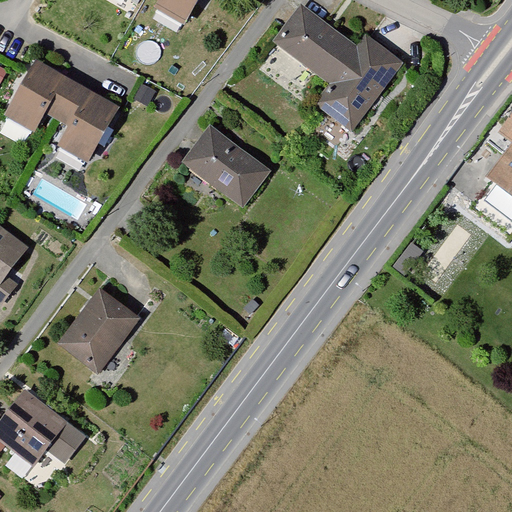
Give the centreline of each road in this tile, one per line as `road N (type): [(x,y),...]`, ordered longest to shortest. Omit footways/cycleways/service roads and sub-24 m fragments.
road 1 (secondary): [(166,511),(506,59)]
road 2 (residential): [(506,59),(396,0)]
